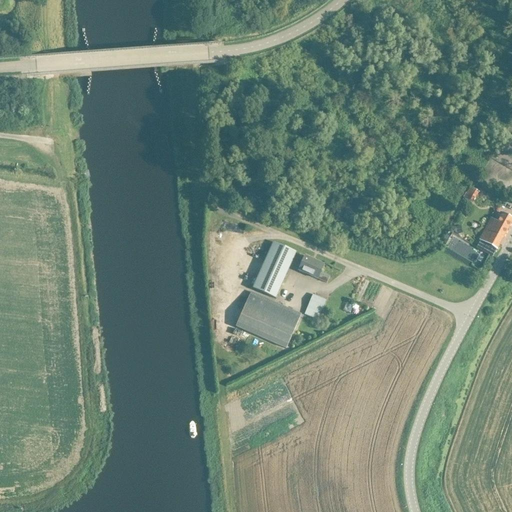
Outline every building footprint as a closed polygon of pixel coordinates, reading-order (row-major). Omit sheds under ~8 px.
[(472,188),(465,200),(471,204),(479,192),(472,188)] [(492,219),(480,241),(488,245),(484,252),(492,257),(496,250),(511,221),(511,218),(504,215),(503,214),(498,223),(492,219)] [(296,253),(273,243),(253,289),(275,299),(296,253)] [(304,256),(298,271),(327,283),(330,277),(321,272),(324,265),(304,256)] [(250,292),(235,328),(287,350),(302,314),(250,292)] [(313,296),(307,309),(320,314),(326,301),(313,296)]
